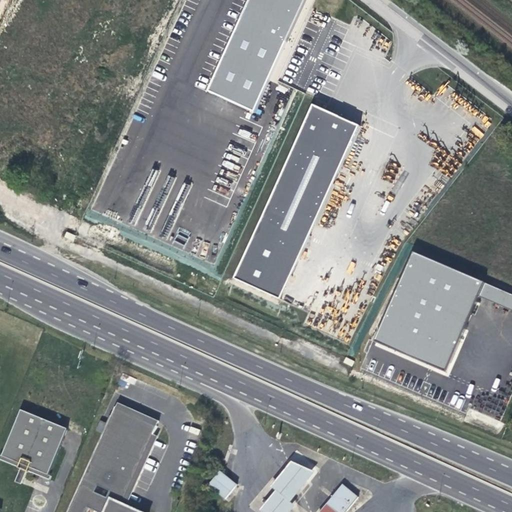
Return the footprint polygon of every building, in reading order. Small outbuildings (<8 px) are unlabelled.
[(307,0),(250,0),(208,93),(255,115),(307,0)] [(313,107),(235,279),(281,300),(359,127),(328,114),(313,107)] [(511,309),(511,292),(409,253),(374,342),(446,370),(475,295),(511,309)] [(153,420),(111,402),(64,511),(146,511),(147,511),(121,500),(153,420)] [(30,468),(31,464),(50,473),(70,424),(24,405),(4,453),(23,461),(22,465),(29,468),(29,469),(30,468)] [(22,465),(23,461),(4,453),(3,457),(22,465)] [(292,462),(272,488),(276,491),(261,510),(263,511),(291,511),(296,507),(291,501),(316,473),(292,462)] [(50,473),(31,464),(30,468),(49,476),(50,473)] [(22,465),(17,479),(23,481),(29,468),(22,465)] [(237,487),(221,472),(209,485),(225,499),(237,487)] [(321,511),(346,511),(358,497),(342,486),(321,511)]
